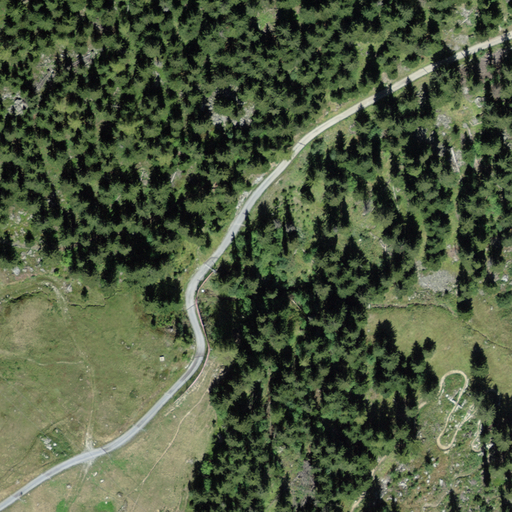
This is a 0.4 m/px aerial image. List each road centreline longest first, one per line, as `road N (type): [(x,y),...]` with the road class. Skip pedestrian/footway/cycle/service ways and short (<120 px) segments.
road 1 (track): [(194,280),(302,140),(448,58),(511,34)]
road 2 (track): [(0,506),(48,473),(112,446),(174,389),(200,342),(189,306),(194,280)]
